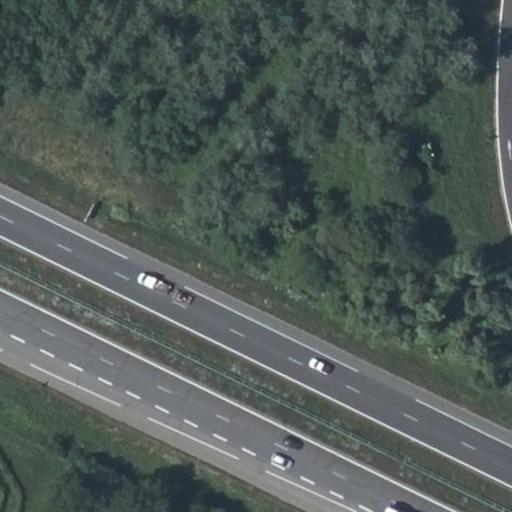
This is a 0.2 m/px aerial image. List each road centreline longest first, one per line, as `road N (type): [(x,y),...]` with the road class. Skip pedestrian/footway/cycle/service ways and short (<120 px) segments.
road 1 (trunk): [(511,467),(0,216)]
road 2 (trunk): [(0,309),(413,511)]
